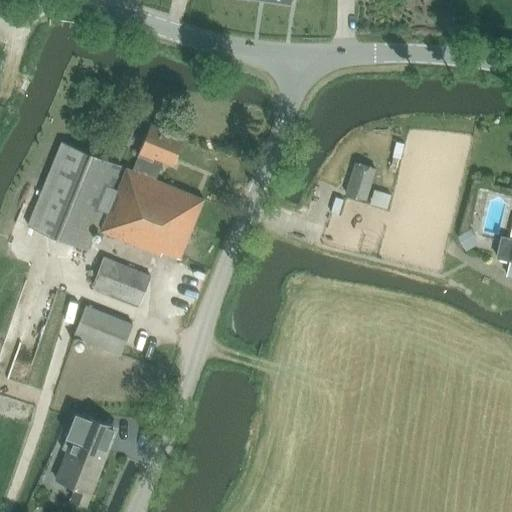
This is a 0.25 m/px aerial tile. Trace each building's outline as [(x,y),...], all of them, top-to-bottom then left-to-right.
[(87,251),(102,212),(108,214),(101,232),(153,253),(155,250),(180,260),(204,200),(154,180),(161,163),(172,167),(184,137),(151,124),(139,154),(140,155),(133,171),(126,169),(117,191),(112,189),(121,167),(61,143),(27,227),(87,251)] [(375,169),(355,163),(346,193),(365,200),(375,169)] [(377,177),(372,191),(390,197),(394,182),(377,177)] [(470,229),(457,237),(466,252),(479,244),(470,229)] [(511,238),(500,236),(496,256),(511,260),(507,275),(511,275),(511,238)] [(151,276),(104,258),(93,287),(140,304),(151,276)] [(133,323),(87,305),(74,338),(120,356),(133,323)] [(112,426),(87,416),(86,418),(76,413),(67,436),(72,438),(56,479),(76,487),(71,499),(86,505),(97,476),(93,474),(103,450),(102,449),(112,426)] [(72,438),(67,436),(62,449),(67,451),(72,438)]
